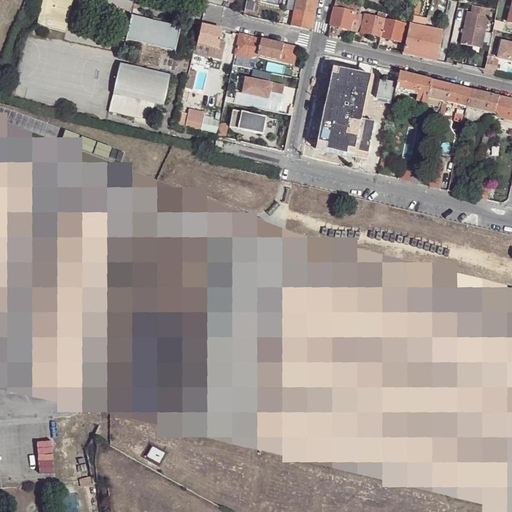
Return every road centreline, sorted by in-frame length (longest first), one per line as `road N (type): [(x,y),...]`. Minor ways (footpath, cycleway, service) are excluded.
road 1 (residential): [(290,163),(509,216)]
road 2 (residential): [(511,87),(316,42)]
road 3 (residential): [(316,42),(290,163)]
